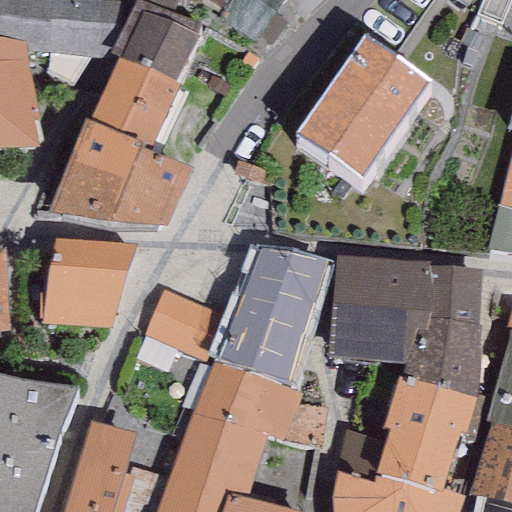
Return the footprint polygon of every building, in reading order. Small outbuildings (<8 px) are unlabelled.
[(46,0),(0,0),(0,67),(27,66),(27,56),(47,56),(46,0)] [(135,6),(68,0),(46,0),(47,56),(109,62),(135,6)] [(284,0),(206,0),(224,12),(217,23),(255,48),(260,41),(271,48),(286,25),(273,17),(284,0)] [(197,42),(140,16),(118,65),(175,91),(197,42)] [(430,92),(363,44),(293,143),(364,193),(430,92)] [(142,160),(147,161),(180,93),(175,91),(118,65),(87,131),(145,155),(142,160)] [(0,154),(36,152),(27,66),(0,67),(0,154)] [(511,114),(508,131),(511,131),(511,148),(487,246),(511,252),(511,114)] [(87,131),(83,129),(46,224),(110,235),(168,236),(195,175),(147,161),(142,160),(145,155),(87,131)] [(132,250),(56,246),(39,330),(109,336),(132,250)] [(327,268),(259,256),(232,323),(213,368),(289,394),(327,268)] [(1,258),(0,257),(0,339),(9,339),(1,258)] [(432,271),(337,265),(330,366),(359,368),(401,371),(404,319),(428,320),(432,271)] [(480,275),(432,271),(428,320),(404,319),(401,371),(399,385),(476,405),(479,333),(477,333),(480,275)] [(232,323),(163,294),(144,339),(213,368),(232,323)] [(511,331),(486,429),(489,429),(511,435),(511,331)] [(302,400),(289,394),(213,368),(191,416),(161,511),(222,511),(225,503),(246,509),(269,442),(282,445),(298,408),(302,400)] [(442,497),(477,405),(476,405),(399,385),(401,371),(359,368),(344,434),(386,447),(374,484),(440,503),(442,497)] [(77,398),(0,383),(0,511),(37,511),(47,479),(77,398)] [(326,410),(298,408),(282,445),(319,453),(326,410)] [(134,440),(88,427),(64,511),(125,511),(135,484),(123,480),(134,440)] [(511,511),(511,435),(489,429),(470,503),(473,503),(471,511),(511,511)] [(386,447),(344,434),(330,479),(336,481),(372,492),(374,484),(386,447)] [(372,492),(336,481),(331,505),(332,511),(461,511),(464,504),(442,497),(440,503),(374,484),(372,492)] [(257,511),(246,509),(225,503),(224,505),(222,511),(257,511)]
